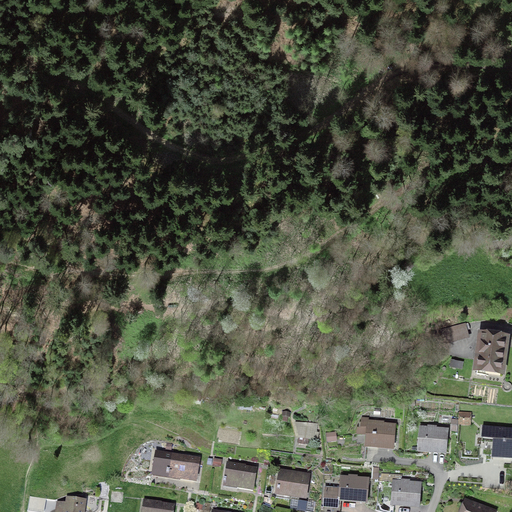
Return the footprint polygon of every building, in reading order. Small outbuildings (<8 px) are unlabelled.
[(509,232),(493,237),(496,248),(502,246),(501,240),(510,238),(509,232)] [(464,323),(439,329),(442,344),(468,338),(464,323)] [(491,338),(482,337),(477,374),(500,377),(505,340),(498,339),(499,335),(491,334),(491,338)] [(463,362),(451,360),(450,366),(462,368),(463,362)] [(470,415),(461,414),(460,423),(469,424),(470,415)] [(365,447),(376,448),(377,445),(393,446),(395,426),(367,424),(368,419),(361,419),(361,430),(364,430),(364,435),(366,435),(365,447)] [(418,452),(429,453),(429,449),(446,450),(447,430),(420,428),(418,452)] [(511,429),(494,428),(492,457),(511,459),(511,429)] [(156,453),(153,472),(181,475),(180,479),(196,482),(199,461),(184,459),(185,457),(156,453)] [(241,467),(242,466),(228,464),(226,479),(224,479),(224,483),(226,483),(226,482),(238,484),(237,488),(253,490),(256,470),(241,467)] [(309,476),(280,472),(276,494),(305,499),(309,476)] [(401,475),(381,473),(380,482),(394,483),(392,505),(403,506),(403,503),(419,504),(421,484),(400,482),(401,475)] [(339,509),(339,502),(351,502),(351,499),(367,500),(368,480),(341,478),(341,481),(324,479),(322,508),(339,509)] [(58,509),(57,511),(82,511),(84,501),(69,498),(67,505),(60,504),(59,509),(58,509)] [(172,511),(173,506),(157,504),(158,503),(144,501),(142,511),(172,511)] [(491,511),(466,502),(463,510),(455,507),(456,504),(446,501),(442,511),(491,511)]
